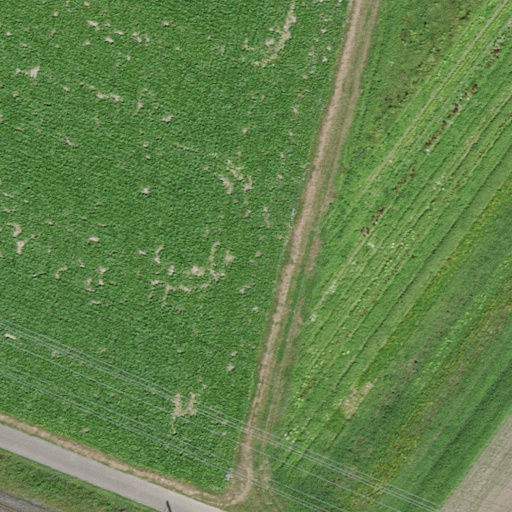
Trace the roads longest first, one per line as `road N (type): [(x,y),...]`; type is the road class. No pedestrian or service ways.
road 1 (track): [(366,0),(237,511)]
road 2 (track): [(196,511),(0,435)]
